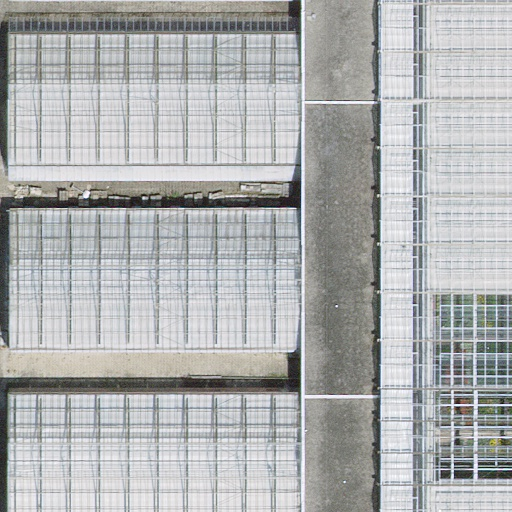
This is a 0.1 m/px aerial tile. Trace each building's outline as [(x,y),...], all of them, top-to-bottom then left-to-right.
[(380,511),(381,0),(300,0),(301,210),(300,340),(300,393),(300,511),(380,511)] [(511,511),(511,0),(381,0),(380,511),(511,511)] [(301,31),(9,30),(9,160),(300,160),(301,31)] [(301,210),(9,209),(9,339),(300,340),(301,210)] [(300,511),(300,393),(10,392),(9,511),(300,511)]
